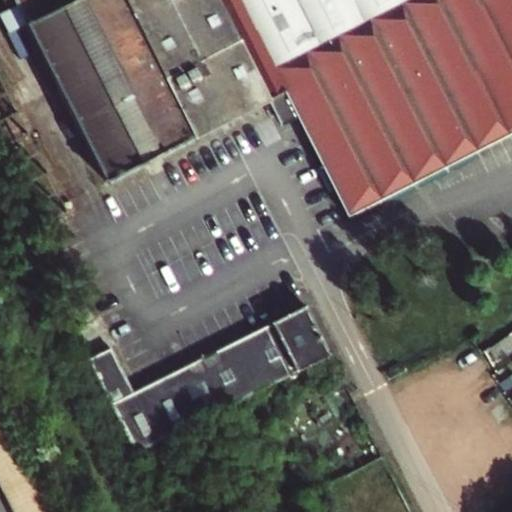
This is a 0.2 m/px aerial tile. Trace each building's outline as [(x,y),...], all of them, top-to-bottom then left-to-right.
[(511,0),(19,0),(112,177),(268,99),(286,91),(298,115),(348,214),(511,131),(511,0)] [(286,91),(268,99),(280,124),(298,115),(286,91)] [(306,305),(233,339),(259,389),(331,354),(306,305)] [(511,332),(491,348),(499,360),(511,350),(511,332)] [(134,448),(256,391),(232,341),(134,388),(111,344),(87,356),(134,448)] [(57,511),(6,403),(0,406),(0,474),(17,511),(57,511)] [(324,511),(317,491),(278,510),(278,511),(324,511)]
